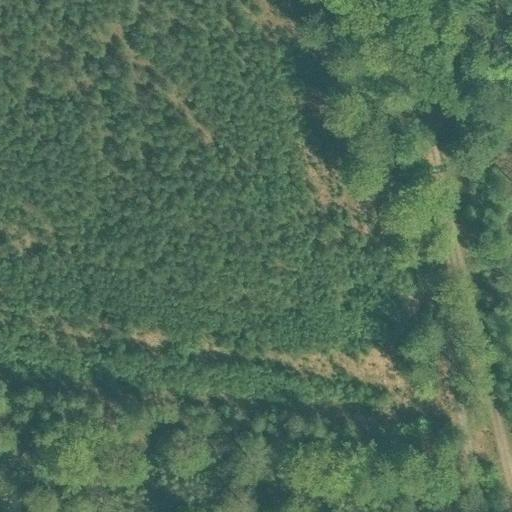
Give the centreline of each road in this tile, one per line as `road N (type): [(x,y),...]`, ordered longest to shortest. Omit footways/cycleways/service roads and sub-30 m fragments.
road 1 (track): [(511,480),(395,0)]
road 2 (track): [(389,119),(511,99)]
